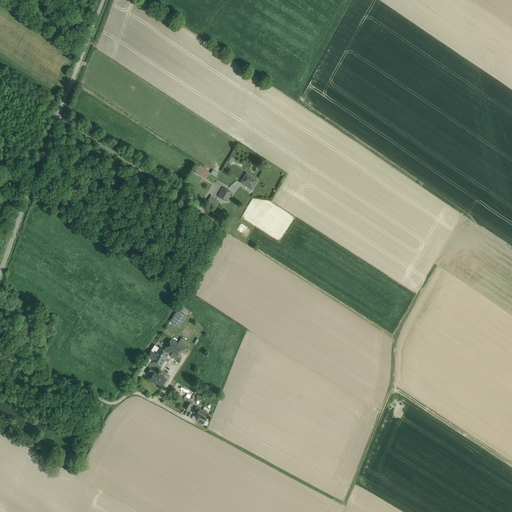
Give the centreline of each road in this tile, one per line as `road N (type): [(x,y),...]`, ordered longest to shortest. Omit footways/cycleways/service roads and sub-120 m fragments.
road 1 (unclassified): [(103,0),(0,271)]
road 2 (unclassified): [(0,357),(114,403),(135,390),(156,402),(188,352)]
road 3 (track): [(57,116),(227,231),(236,216)]
road 4 (track): [(511,464),(392,389)]
